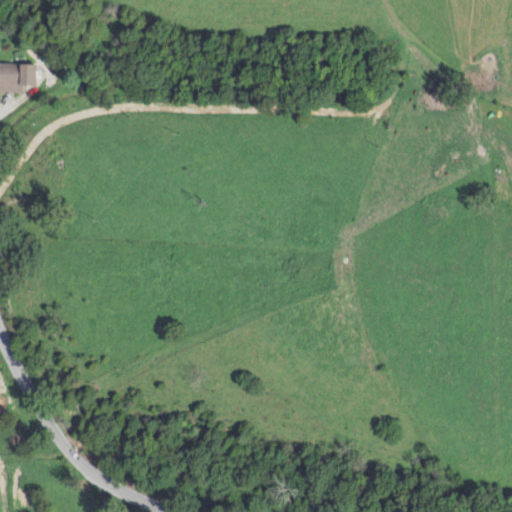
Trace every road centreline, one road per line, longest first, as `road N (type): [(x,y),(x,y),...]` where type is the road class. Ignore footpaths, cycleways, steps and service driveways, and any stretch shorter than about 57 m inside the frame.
road 1 (residential): [(195,511),(127,486),(80,454),(34,393),(0,327)]
road 2 (residential): [(379,0),(421,72),(452,94),(511,168)]
